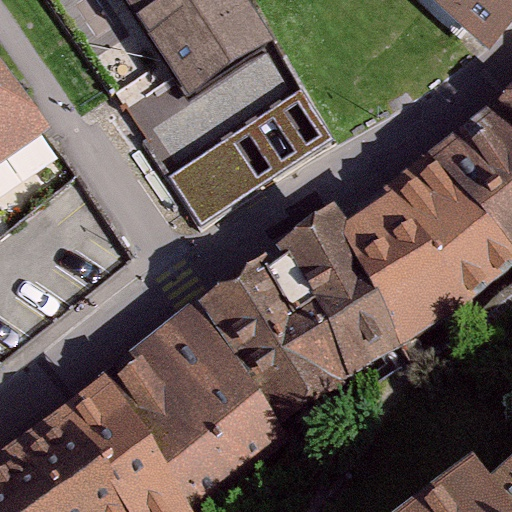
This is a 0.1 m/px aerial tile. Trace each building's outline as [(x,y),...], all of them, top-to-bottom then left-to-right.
[(334,140),(240,0),(49,0),(201,228),(334,140)] [(511,24),(511,0),(424,0),(485,54),(511,24)] [(0,176),(44,143),(0,83),(0,176)] [(511,95),(486,121),(511,146),(511,95)] [(511,146),(486,121),(434,167),(511,249),(511,146)] [(469,309),(511,267),(511,249),(434,167),(430,163),(385,198),(329,233),(407,349),(469,309)] [(268,277),(274,285),(345,390),(386,360),(407,349),(329,233),(268,277)] [(274,285),(268,277),(264,272),(201,313),(288,429),(345,390),(274,285)] [(187,319),(99,387),(196,511),(200,511),(286,446),(187,319)] [(196,511),(99,387),(0,461),(0,511),(196,511)] [(511,511),(511,474),(483,500),(493,511),(511,511)] [(493,511),(483,500),(464,478),(423,511),(493,511)]
